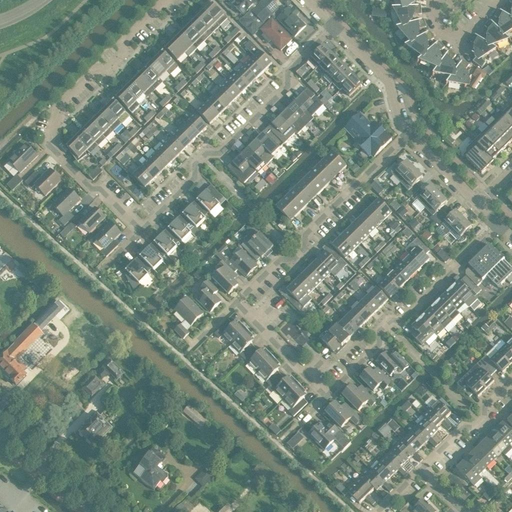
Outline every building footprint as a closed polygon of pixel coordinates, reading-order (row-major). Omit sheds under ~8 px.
[(256,4),(252,0),(227,0),(244,16),(256,4)] [(270,0),(263,0),(258,5),(265,11),(273,2),(270,0)] [(400,0),(403,9),(410,8),(413,8),(414,0),(415,0),(424,1),(424,0),(400,0)] [(265,11),(271,17),(274,20),(281,13),(278,10),(279,9),(273,2),(265,11)] [(227,20),(224,16),(212,4),(204,12),(219,27),(227,20)] [(258,5),(251,12),(257,18),(265,11),(258,5)] [(409,25),(413,24),(412,16),(422,15),(421,7),(413,8),(410,8),(403,9),(391,9),(391,10),(394,10),(403,27),(409,25)] [(290,8),(278,21),(296,39),(309,27),(290,8)] [(511,19),(508,17),(505,15),(499,11),(494,17),(502,22),(498,29),(501,32),(500,32),(505,37),(511,32),(511,19)] [(212,35),(219,27),(204,12),(196,19),(212,35)] [(258,19),(264,25),(271,17),(265,12),(258,19)] [(204,43),(212,35),(196,19),(189,27),(204,43)] [(246,31),(254,23),(251,20),(242,19),(238,22),(246,31)] [(273,20),(261,32),(282,53),(294,41),(273,20)] [(416,40),(420,39),(418,31),(426,28),(424,21),(413,24),(409,25),(403,27),(395,29),(395,30),(398,29),(411,44),(417,41),(416,40)] [(501,32),(498,29),(490,21),(484,27),(491,33),(483,41),(487,44),(492,47),(493,47),(509,41),(511,43),(505,37),(500,32),(501,32)] [(254,23),(246,31),(252,37),(256,34),(256,25),(254,23)] [(196,50),(204,43),(189,27),(181,34),(196,50)] [(232,40),(236,36),(240,32),(237,29),(229,37),(232,40)] [(427,54),(430,51),(426,44),(434,40),(430,33),(420,39),(416,40),(417,41),(411,44),(404,48),(408,46),(422,58),(422,59),(427,54)] [(189,58),(196,50),(181,34),(173,42),(185,54),(186,54),(189,58)] [(482,69),(485,64),(483,62),(483,61),(482,60),(497,51),(499,52),(493,47),(492,47),(487,44),(483,41),(474,35),(469,42),(477,47),(475,50),(476,56),(474,55),(474,56),(476,57),(473,62),(482,69)] [(178,62),(185,54),(173,42),(165,50),(178,62)] [(264,72),(272,65),(259,52),(250,42),(244,47),(254,57),(251,60),(264,72)] [(441,64),(443,60),(438,54),(445,48),(440,42),(430,51),(427,54),(422,59),(422,58),(417,63),(417,64),(420,62),(437,69),(438,69),(441,64)] [(319,66),(332,54),(324,46),(308,62),(316,70),(320,66),(319,66)] [(171,76),(178,68),(163,52),(155,60),(167,73),(171,76)] [(456,72),(458,69),(451,64),(456,56),(450,52),(443,60),(441,64),(438,69),(437,69),(432,77),(433,77),(434,75),(451,78),(452,78),(456,72)] [(327,74),(339,62),(332,54),(319,66),(320,66),(327,74)] [(159,80),(160,80),(167,73),(155,60),(147,68),(159,80)] [(256,80),(264,72),(251,60),(244,67),(256,80)] [(448,84),(465,87),(464,89),(465,89),(471,80),(471,79),(469,81),(468,76),(465,72),(470,66),(463,61),(458,69),(456,72),(452,78),(451,78),(446,86),(446,87),(448,84)] [(331,85),(332,84),(347,69),(339,62),(327,74),(323,77),(331,85)] [(197,75),(201,70),(198,67),(193,71),(197,75)] [(249,88),(256,80),(244,67),(236,75),(249,88)] [(163,83),(160,80),(159,80),(147,68),(139,76),(155,91),(163,83)] [(481,79),(483,80),(486,74),(478,68),(474,73),(477,75),(469,87),(474,90),(481,79)] [(340,91),(342,89),(354,77),(347,69),(332,84),(340,91)] [(241,95),(249,88),(236,75),(228,82),(241,95)] [(144,96),(147,99),(155,91),(139,76),(132,83),(144,96)] [(197,81),(200,84),(205,79),(202,76),(197,81)] [(350,97),(362,85),(354,77),(342,89),(350,97)] [(233,103),(241,95),(228,82),(221,90),(233,103)] [(136,103),(137,103),(144,96),(132,83),(124,91),(136,103)] [(497,93),(500,96),(506,90),(503,87),(497,93)] [(324,106),(317,99),(308,89),(302,95),(303,96),(296,103),(313,120),(314,120),(312,118),(324,106)] [(226,110),(233,103),(221,90),(213,98),(226,110)] [(140,106),(137,103),(136,103),(124,91),(116,99),(132,114),(140,106)] [(495,102),(500,96),(497,93),(492,99),(495,102)] [(218,118),(226,110),(213,98),(205,105),(218,118)] [(122,125),(130,117),(114,101),(106,109),(121,124),(122,125)] [(483,107),(486,110),(491,105),(489,102),(483,107)] [(306,128),(313,120),(296,103),(288,110),(306,128)] [(210,126),(218,118),(205,105),(197,113),(210,126)] [(511,107),(511,106),(503,114),(511,122),(511,107)] [(480,116),(486,110),(483,107),(477,113),(480,116)] [(98,117),(113,132),(121,124),(106,109),(98,117)] [(298,135),(306,128),(288,110),(281,118),(298,135)] [(375,123),(371,126),(359,114),(345,129),(357,141),(355,143),(369,157),(371,156),(374,158),(392,141),(375,123)] [(511,136),(511,122),(503,114),(496,121),(511,136)] [(199,136),(207,128),(195,115),(187,123),(199,136)] [(90,124),(106,140),(113,132),(98,117),(90,124)] [(298,136),(298,135),(281,118),(274,125),(273,124),(268,129),(284,145),(296,134),(298,136)] [(465,124),(470,129),(473,126),(468,121),(465,124)] [(507,147),(511,142),(511,136),(496,121),(489,128),(507,147)] [(192,144),(199,136),(187,123),(179,131),(192,144)] [(83,132),(98,147),(106,140),(90,124),(83,132)] [(500,154),(507,147),(489,128),(481,135),(500,154)] [(272,157),(284,145),(268,129),(263,134),(264,134),(257,142),(274,159),(272,157)] [(184,151),(192,144),(179,131),(171,138),(184,151)] [(87,152),(91,155),(98,147),(83,132),(75,139),(87,152)] [(493,161),(500,154),(481,135),(474,142),(493,161)] [(450,136),(447,139),(453,144),(456,141),(450,136)] [(176,159),(184,151),(171,138),(164,146),(176,159)] [(85,154),(87,152),(75,139),(67,148),(72,153),(70,154),(76,162),(87,157),(85,154)] [(266,167),(274,159),(257,142),(249,149),(266,167)] [(494,162),(493,161),(474,142),(466,150),(468,152),(464,156),(481,173),(482,174),(490,166),(494,162)] [(20,174),(37,157),(26,146),(9,162),(20,174)] [(169,167),(176,159),(164,146),(156,154),(169,167)] [(259,174),(266,167),(249,149),(241,157),(259,174)] [(322,164),(342,185),(343,184),(346,185),(345,180),(340,174),(347,167),(333,153),(322,164)] [(121,154),(116,160),(119,163),(124,157),(121,154)] [(161,174),(169,167),(156,154),(148,161),(161,174)] [(258,175),(259,174),(241,157),(234,164),(233,163),(228,168),(244,184),(256,173),(258,175)] [(153,182),(161,174),(148,161),(141,169),(153,182)] [(401,184),(415,170),(407,162),(401,168),(400,167),(398,166),(396,166),(395,167),(394,168),(392,169),(392,171),(392,172),(392,174),(393,175),(401,184)] [(341,186),(342,185),(322,164),(310,175),(324,190),(331,183),(336,188),(341,189),(341,186)] [(356,165),(351,170),(355,174),(360,169),(356,165)] [(103,173),(100,170),(98,168),(89,177),(93,182),(103,173)] [(145,190),(153,182),(141,169),(133,177),(145,190)] [(410,198),(421,188),(417,184),(423,178),(415,170),(401,184),(408,191),(406,194),(410,198)] [(46,197),(61,182),(50,171),(42,178),(36,173),(25,184),(31,190),(35,186),(46,197)] [(317,196),(324,190),(310,175),(300,186),(320,207),(321,206),(323,206),(322,202),(317,196)] [(13,192),(23,182),(17,177),(7,186),(13,192)] [(384,191),(375,182),(371,187),(379,196),(384,191)] [(198,201),(209,213),(211,215),(220,206),(218,204),(224,199),(211,186),(205,192),(206,193),(198,201)] [(319,208),(320,207),(300,186),(288,197),(302,211),(309,205),(314,210),(319,211),(319,208)] [(421,188),(410,198),(415,203),(411,206),(419,214),(425,208),(439,194),(433,187),(426,194),(421,188)] [(69,213),(81,202),(69,190),(53,207),(63,218),(59,222),(64,227),(74,218),(69,213)] [(435,223),(445,213),(441,209),(447,203),(439,194),(425,208),(433,216),(430,219),(435,223)] [(295,218),(302,211),(288,197),(277,208),(290,222),(289,222),(296,230),(298,228),(301,228),(300,223),(295,218)] [(209,213),(198,201),(197,200),(191,206),(192,207),(184,215),(183,215),(197,229),(206,220),(204,218),(209,213)] [(372,208),(384,221),(392,214),(380,201),(372,208)] [(377,229),(384,221),(372,208),(364,216),(377,229)] [(90,235),(105,219),(95,209),(85,219),(81,215),(71,224),(76,229),(80,225),(90,235)] [(449,233),(464,219),(456,211),(450,218),(445,213),(435,223),(440,228),(442,226),(449,233)] [(169,229),(169,230),(183,243),(192,234),(196,238),(201,233),(197,229),(183,215),(184,215),(183,214),(177,220),(178,221),(169,229)] [(369,237),(377,229),(364,216),(356,224),(369,237)] [(465,234),(466,234),(472,227),(464,219),(449,233),(458,242),(459,243),(460,243),(461,243),(463,243),(464,242),(465,241),(466,240),(466,239),(466,238),(466,237),(466,236),(465,235),(465,234)] [(361,244),(369,237),(356,224),(349,231),(361,244)] [(113,242),(121,235),(111,225),(95,240),(105,250),(102,253),(107,259),(118,247),(113,242)] [(187,247),(183,243),(169,230),(169,229),(169,228),(163,234),(164,235),(155,243),(167,256),(169,258),(177,249),(182,253),(187,247)] [(274,248),(261,235),(257,231),(241,246),(257,262),(261,258),(262,259),(265,256),(267,258),(272,253),(270,251),(274,248)] [(354,252),(361,244),(349,231),(341,239),(354,252)] [(346,260),(354,252),(341,239),(333,247),(346,260)] [(409,255),(422,268),(430,261),(425,256),(430,252),(417,239),(412,244),(417,248),(409,255)] [(167,256),(155,243),(154,243),(148,248),(149,249),(141,257),(152,270),(154,272),(163,263),(162,261),(167,256)] [(323,249),(327,253),(318,261),(331,274),(334,276),(335,278),(347,265),(327,245),(323,249)] [(466,276),(462,281),(468,288),(472,291),(477,287),(482,282),(503,262),(500,260),(502,258),(490,246),(469,267),(470,268),(466,272),(466,276)] [(258,267),(242,252),(239,249),(238,249),(233,254),(233,255),(236,258),(231,263),(229,260),(225,264),(235,274),(238,270),(246,278),(258,267)] [(451,260),(443,251),(438,256),(446,264),(451,260)] [(414,276),(422,268),(409,255),(401,263),(414,276)] [(152,270),(141,257),(140,257),(134,262),(135,263),(126,272),(129,274),(126,277),(134,292),(149,277),(147,275),(152,270)] [(324,281),(331,274),(318,261),(311,268),(324,281)] [(503,262),(482,282),(490,290),(495,286),(498,289),(506,281),(510,285),(511,282),(511,273),(509,270),(511,268),(511,269),(511,268),(504,261),(503,262)] [(235,274),(225,264),(223,262),(218,267),(223,271),(213,280),(229,296),(239,286),(231,278),(235,274)] [(407,283),(414,276),(401,263),(394,270),(407,283)] [(20,265),(16,269),(23,275),(27,271),(20,265)] [(316,289),(324,281),(311,268),(303,276),(316,289)] [(399,291),(407,283),(394,270),(386,278),(399,291)] [(308,296),(316,289),(303,276),(295,283),(308,296)] [(391,299),(399,291),(386,278),(378,286),(391,299)] [(453,288),(451,290),(465,304),(465,305),(469,309),(477,301),(474,298),(477,296),(472,291),(470,294),(466,290),(468,288),(462,281),(459,283),(459,282),(453,288)] [(211,314),(221,303),(214,296),(218,292),(209,282),(201,290),(204,293),(197,300),(211,314)] [(308,296),(295,283),(287,291),(292,296),(288,300),(300,313),(304,308),(312,301),(308,296)] [(481,291),(477,287),(472,291),(477,296),(481,291)] [(377,289),(369,297),(380,309),(388,301),(377,289)] [(449,292),(443,298),(450,304),(457,312),(465,305),(465,304),(451,290),(449,292)] [(203,315),(193,304),(186,297),(180,303),(181,305),(175,311),(186,321),(175,332),(184,340),(189,335),(186,331),(203,315)] [(369,297),(361,305),(373,316),(380,309),(369,297)] [(437,303),(435,305),(437,307),(452,322),(460,314),(457,312),(450,304),(443,298),(437,303)] [(361,305),(354,312),(365,324),(373,316),(361,305)] [(433,307),(428,313),(442,327),(445,330),(448,333),(456,326),(452,322),(437,307),(435,305),(433,307)] [(354,312),(346,320),(357,332),(365,324),(354,312)] [(422,318),(420,320),(422,322),(434,335),(437,337),(445,330),(442,327),(428,313),(422,318)] [(346,320),(338,327),(350,339),(357,332),(346,320)] [(231,346),(246,332),(243,328),(243,327),(240,323),(237,325),(235,324),(233,326),(229,321),(215,335),(220,340),(222,337),(231,346)] [(422,347),(434,335),(422,322),(419,324),(418,323),(412,328),(414,330),(409,334),(422,347)] [(32,327),(15,345),(7,352),(0,359),(0,369),(10,380),(16,386),(26,376),(23,374),(26,371),(15,360),(23,353),(41,335),(32,327)] [(327,332),(320,339),(328,347),(334,353),(341,346),(342,348),(350,340),(350,339),(338,327),(330,334),(327,332)] [(244,360),(255,349),(251,345),(253,343),(252,341),(254,339),(250,335),(249,335),(246,332),(231,346),(244,360)] [(511,366),(511,364),(511,351),(506,345),(498,353),(511,366)] [(486,356),(482,360),(494,373),(499,369),(503,374),(511,366),(498,353),(494,348),(486,356)] [(257,374),(272,359),(269,356),(270,355),(266,351),(263,353),(262,351),(259,353),(255,349),(244,360),(257,374)] [(50,365),(57,370),(67,358),(61,353),(50,365)] [(400,375),(409,366),(397,354),(392,358),(387,353),(376,363),(390,377),(393,374),(394,375),(400,375)] [(454,358),(449,363),(453,367),(458,362),(454,358)] [(109,359),(102,367),(105,369),(116,380),(124,373),(112,362),(109,359)] [(270,387),(282,376),(278,372),(280,370),(278,369),(280,366),(276,362),(275,363),(272,359),(257,374),(270,387)] [(490,378),(494,373),(482,360),(469,373),(486,390),(494,382),(490,378)] [(82,371),(76,364),(68,372),(74,378),(82,371)] [(373,374),(370,370),(360,379),(374,393),(379,387),(384,391),(391,384),(378,370),(373,374)] [(478,398),(486,390),(469,373),(457,385),(470,398),(474,393),(478,398)] [(283,401),(298,387),(295,383),(296,382),(292,378),(289,381),(288,379),(286,381),(282,376),(270,387),(267,390),(272,395),(275,392),(283,401)] [(95,377),(84,388),(92,396),(103,385),(95,377)] [(303,400),(306,398),(304,396),(306,394),(303,390),(302,391),(298,387),(283,401),(292,411),(289,413),(294,418),(308,405),(303,400)] [(357,392),(352,387),(343,397),(358,412),(368,403),(372,407),(376,403),(361,388),(357,392)] [(445,428),(448,425),(444,421),(451,414),(438,401),(430,409),(443,422),(441,424),(445,428)] [(341,410),(335,404),(326,413),(341,429),(350,420),(356,426),(361,421),(345,405),(341,410)] [(208,422),(190,407),(184,414),(202,429),(208,422)] [(436,429),(441,424),(443,422),(430,409),(422,417),(424,419),(425,419),(435,429),(436,429)] [(86,428),(80,434),(93,446),(109,430),(103,424),(108,419),(103,414),(98,418),(97,417),(91,423),(90,421),(84,427),(86,428)] [(386,424),(394,432),(399,427),(391,419),(386,424)] [(438,431),(436,429),(435,429),(425,419),(424,419),(417,426),(430,439),(428,441),(432,445),(435,442),(431,438),(438,431)] [(495,431),(511,448),(511,432),(503,423),(495,431)] [(351,444),(339,433),(331,424),(325,430),(320,425),(309,436),(324,452),(335,441),(344,450),(351,444)] [(422,447),(428,441),(430,439),(417,426),(410,434),(422,447)] [(505,456),(511,449),(511,448),(495,431),(488,438),(502,453),(505,456)] [(416,453),(422,447),(410,434),(402,442),(414,454),(413,456),(417,460),(420,457),(416,453)] [(494,461),(502,453),(488,438),(480,446),(494,461)] [(407,461),(413,456),(414,454),(402,442),(395,449),(407,461)] [(486,468),(494,461),(480,446),(472,454),(486,468)] [(140,480),(154,491),(161,482),(163,484),(167,479),(168,477),(168,475),(166,474),(165,474),(163,475),(157,470),(166,459),(154,449),(140,466),(147,471),(140,480)] [(400,468),(407,461),(395,449),(387,456),(400,469),(398,471),(402,475),(405,472),(400,468)] [(479,476),(480,475),(486,468),(472,454),(464,461),(479,476)] [(392,477),(398,471),(400,469),(387,456),(379,464),(392,477)] [(482,479),(479,476),(464,461),(456,470),(474,488),(482,479)] [(265,485),(271,478),(273,475),(269,472),(260,464),(254,471),(264,479),(262,482),(260,480),(252,489),(258,494),(266,485),(265,485)] [(386,483),(392,477),(379,464),(372,471),(385,484),(383,486),(387,490),(390,487),(386,483)] [(195,480),(203,488),(215,477),(206,468),(195,480)] [(377,492),(383,486),(385,484),(372,471),(365,478),(364,479),(375,489),(374,490),(377,492)] [(375,489),(364,479),(365,478),(363,476),(355,484),(368,497),(366,499),(369,502),(372,500),(368,496),(374,490),(375,489)] [(359,505),(366,499),(368,497),(355,484),(347,492),(340,484),(336,489),(344,498),(348,494),(359,505)] [(497,494),(491,489),(483,497),(488,502),(497,494)] [(433,511),(423,501),(414,510),(409,505),(400,511),(433,511)] [(226,503),(218,511),(225,511),(230,507),(226,503)]
